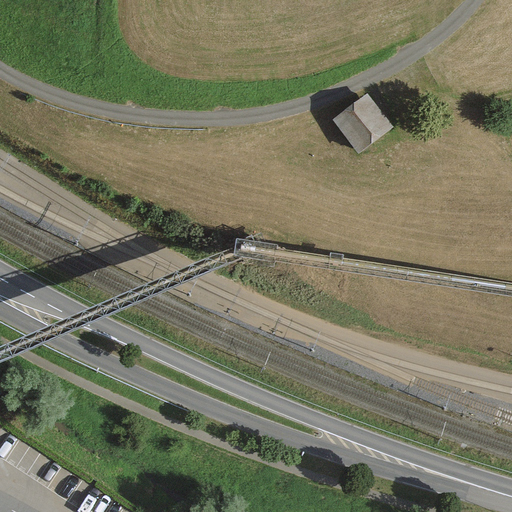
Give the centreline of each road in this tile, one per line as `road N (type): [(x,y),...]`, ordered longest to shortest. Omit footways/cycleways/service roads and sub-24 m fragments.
road 1 (primary): [(0,289),(279,424),(511,503)]
road 2 (unclassified): [(0,69),(93,108),(181,122),(269,115),(366,84),(443,33),(475,0)]
